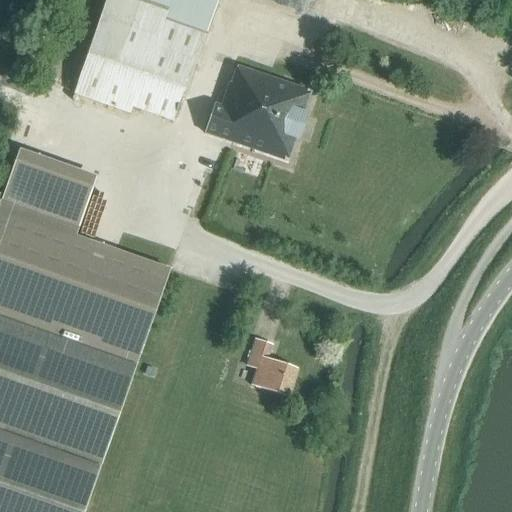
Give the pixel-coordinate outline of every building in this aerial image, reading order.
[(82,74),(74,96),(130,115),(132,110),(173,124),(218,0),(107,0),(92,45),(87,60),(80,57),(77,67),(83,69),(82,74)] [(214,106),(205,135),(287,163),(295,139),(297,140),(304,118),(302,117),(310,93),(237,69),(232,85),(229,84),(221,109),(214,106)] [(0,511),(84,511),(100,468),(98,468),(98,466),(98,465),(132,367),(133,367),(134,365),(136,366),(169,271),(75,238),(37,225),(58,166),(20,153),(19,154),(5,150),(0,163),(0,170),(12,174),(0,207),(0,511)] [(189,217),(211,225),(226,182),(204,173),(189,217)] [(251,387),(289,399),(297,372),(268,362),(272,348),(255,342),(246,369),(256,372),(251,387)]
